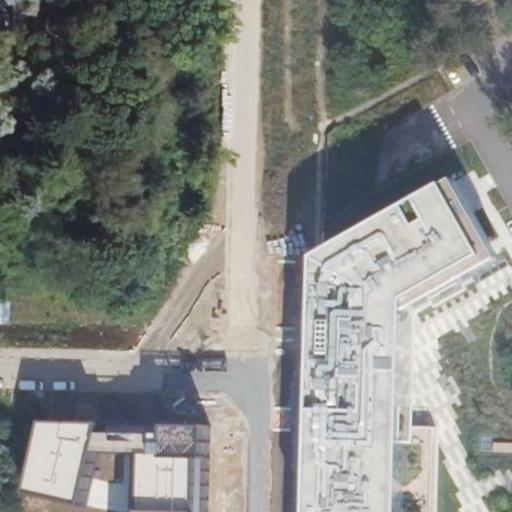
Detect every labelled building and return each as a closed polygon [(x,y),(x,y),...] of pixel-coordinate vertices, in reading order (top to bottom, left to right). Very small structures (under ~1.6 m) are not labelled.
[(0,0),(0,30),(45,30),(45,0),(0,0)] [(420,511),(423,415),(418,415),(418,409),(409,409),(412,314),(433,302),(437,309),(469,291),(466,284),(505,262),(457,175),(422,194),(425,200),(322,257),(313,511),(420,511)] [(93,472),(106,421),(48,420),(31,492),(85,504),(90,486),(93,472)] [(511,443),(494,443),(494,452),(511,452),(511,443)] [(193,458),(144,457),(142,511),(207,511),(210,458),(193,458)]
